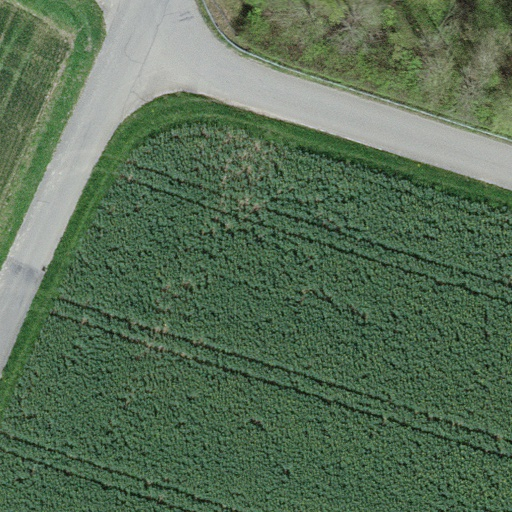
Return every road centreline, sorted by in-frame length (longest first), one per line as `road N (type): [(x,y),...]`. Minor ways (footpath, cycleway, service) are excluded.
road 1 (unclassified): [(511,177),(119,56)]
road 2 (residential): [(119,56),(0,297)]
